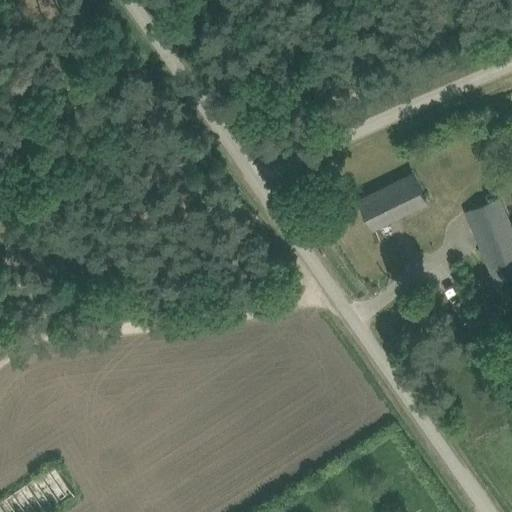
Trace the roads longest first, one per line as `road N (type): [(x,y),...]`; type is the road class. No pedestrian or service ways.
road 1 (unclassified): [(492,511),(261,180)]
road 2 (unclassified): [(261,180),(511,67)]
road 3 (unclassified): [(261,180),(128,0)]
